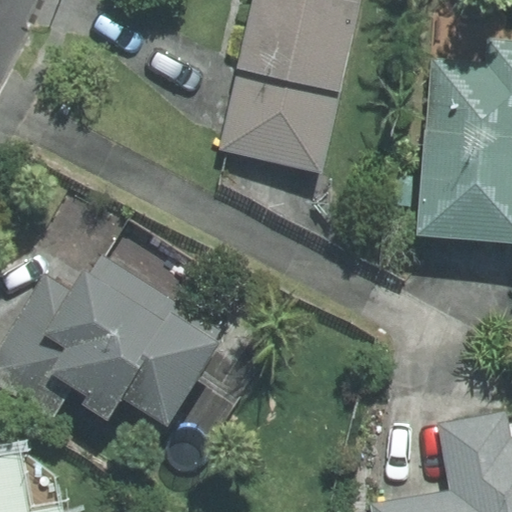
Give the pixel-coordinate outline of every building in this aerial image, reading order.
[(322,178),(362,0),(255,0),(220,154),(322,178)] [(511,254),(511,47),(488,46),(487,67),(433,63),(422,249),(511,254)] [(0,343),(0,385),(54,420),(71,392),(90,403),(85,410),(109,427),(124,402),(169,431),(222,349),(214,345),(222,331),(101,255),(76,293),(46,272),(0,343)] [(511,511),(511,442),(511,443),(507,413),(437,424),(449,494),(369,507),(370,511),(511,511)] [(30,511),(22,458),(0,461),(0,511),(65,511),(64,506),(30,511)]
